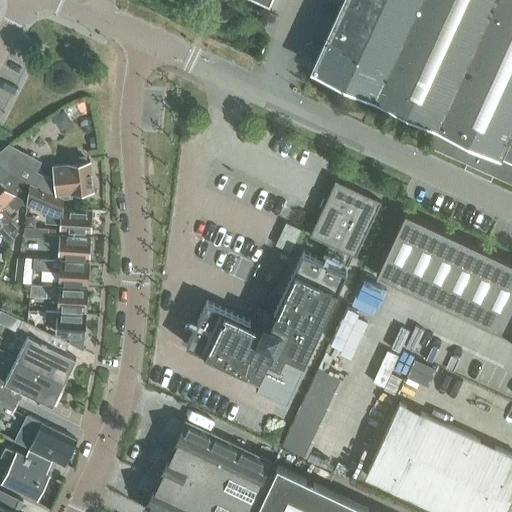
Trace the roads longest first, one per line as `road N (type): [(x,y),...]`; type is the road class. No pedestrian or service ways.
road 1 (residential): [(77,511),(132,365),(137,279),(128,119),(139,34)]
road 2 (unclassified): [(511,211),(190,59)]
